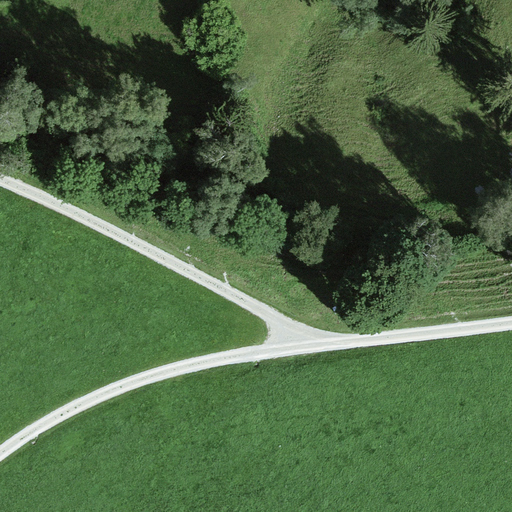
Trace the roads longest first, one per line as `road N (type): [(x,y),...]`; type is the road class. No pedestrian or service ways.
road 1 (track): [(0,185),(262,308),(304,346)]
road 2 (track): [(0,449),(122,384),(304,346)]
road 3 (track): [(304,346),(511,325)]
